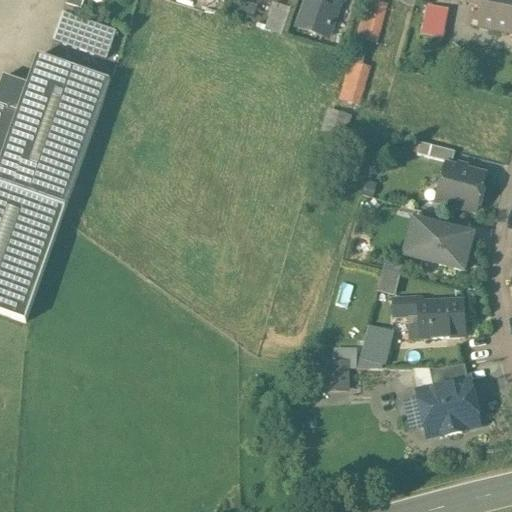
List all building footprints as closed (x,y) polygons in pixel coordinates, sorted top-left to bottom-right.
[(302,0),(292,29),(330,43),(345,0),(302,0)] [(368,0),(340,102),(358,107),(369,68),(363,66),(369,43),(376,44),(386,6),(368,0)] [(511,0),(484,0),(483,7),(479,29),(511,35),(511,0)] [(56,44),(109,61),(118,34),(65,17),(56,44)] [(445,27),(424,23),(422,35),(442,39),(445,27)] [(0,314),(27,324),(65,215),(111,83),(39,58),(28,87),(5,78),(0,91),(0,314)] [(455,153),(420,144),(417,156),(452,165),(455,153)] [(484,177),(448,168),(438,204),(474,214),(475,210),(481,208),(483,202),(479,197),(484,177)] [(446,219),(423,213),(420,224),(443,230),(446,219)] [(420,224),(415,223),(405,258),(464,273),(473,238),(443,230),(420,224)] [(379,292),(395,296),(400,276),(384,272),(379,292)] [(419,301),(394,303),(395,318),(419,317),(419,305),(419,301)] [(419,305),(419,317),(421,341),(465,339),(463,303),(419,305)] [(386,366),(394,332),(369,326),(361,359),(386,366)] [(465,367),(439,372),(429,372),(434,392),(469,384),(465,367)] [(348,389),(348,371),(324,372),(324,390),(348,389)] [(434,392),(418,395),(426,431),(443,427),(445,439),(462,435),(462,432),(480,428),(470,384),(469,384),(434,392)]
